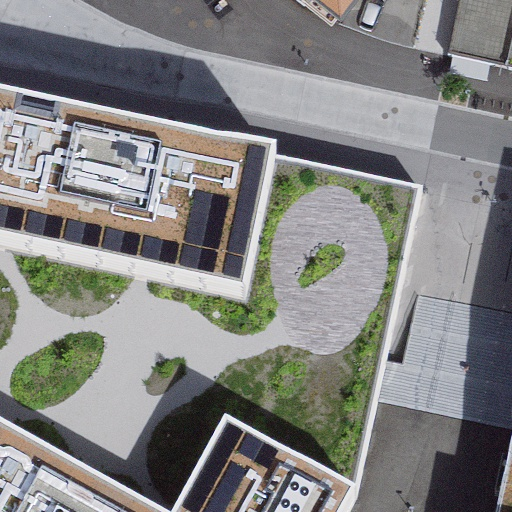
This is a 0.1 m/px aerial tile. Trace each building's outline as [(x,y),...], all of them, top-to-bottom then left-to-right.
[(358,0),(308,0),(338,24),(358,0)] [(511,0),(470,0),(458,57),(511,67),(511,0)] [(0,234),(246,285),(276,141),(0,83),(0,234)] [(0,417),(0,511),(347,511),(361,487),(225,412),(170,511),(0,417)] [(511,511),(511,450),(499,511),(511,511)]
